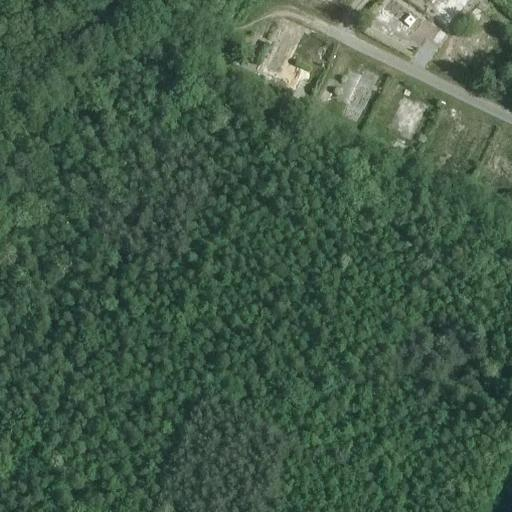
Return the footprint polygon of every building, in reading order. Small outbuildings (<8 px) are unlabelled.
[(443,21),(456,40),(463,34),(438,0),(430,0),(396,24),(411,44),(443,21)] [(441,37),(418,63),(435,78),(458,52),(441,37)] [(232,79),(247,86),(266,45),(250,38),(232,79)] [(328,121),(342,90),(329,84),(315,115),(328,121)] [(376,113),(363,148),(379,154),(392,119),(376,113)] [(417,164),(434,172),(449,139),(431,132),(417,164)] [(462,153),(448,187),(468,195),(482,161),(462,153)]
